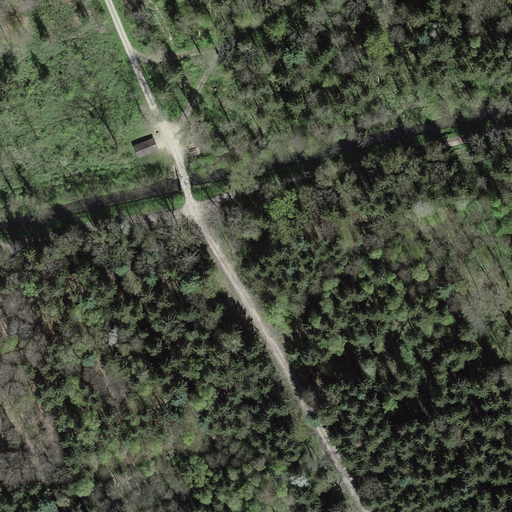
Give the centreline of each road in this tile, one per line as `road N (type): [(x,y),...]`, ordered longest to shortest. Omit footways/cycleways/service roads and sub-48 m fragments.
road 1 (track): [(364,511),(192,209),(109,0)]
road 2 (track): [(0,243),(192,209),(511,132)]
road 3 (track): [(293,0),(218,54),(170,138)]
